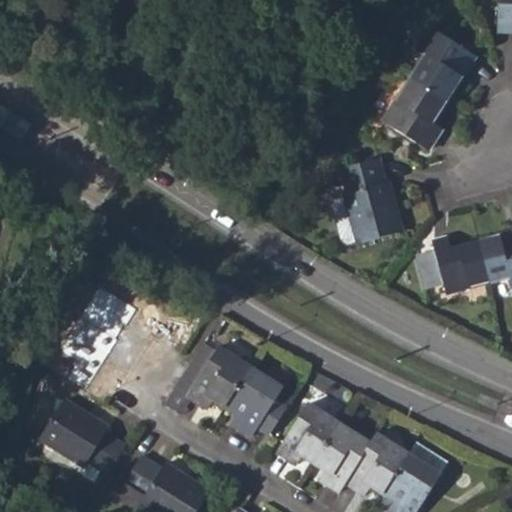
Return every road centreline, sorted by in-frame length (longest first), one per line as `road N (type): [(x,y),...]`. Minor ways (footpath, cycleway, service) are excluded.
road 1 (residential): [(511,381),(303,273),(0,74)]
road 2 (residential): [(0,159),(222,300),(511,441)]
road 3 (residential): [(306,511),(133,400),(150,373)]
